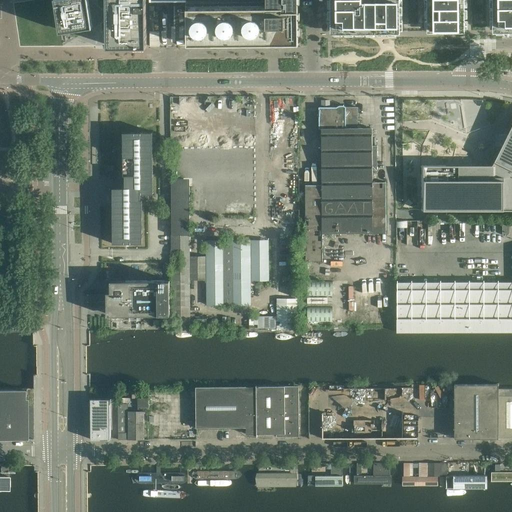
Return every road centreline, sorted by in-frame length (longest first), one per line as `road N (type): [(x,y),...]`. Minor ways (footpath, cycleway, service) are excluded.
road 1 (unclassified): [(69,451),(511,451)]
road 2 (tertiary): [(474,81),(64,86)]
road 3 (tertiary): [(69,451),(69,329),(60,280)]
road 4 (tertiary): [(60,280),(54,451)]
